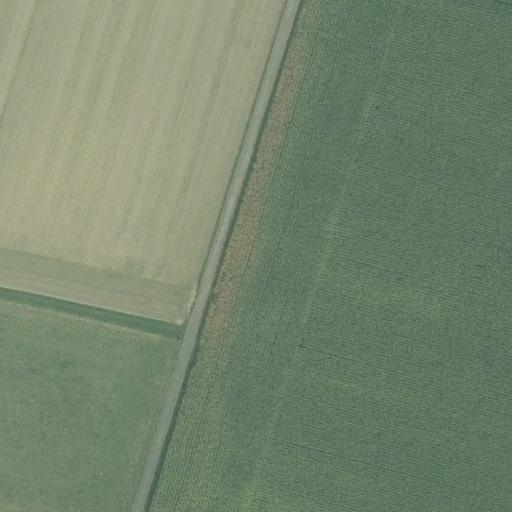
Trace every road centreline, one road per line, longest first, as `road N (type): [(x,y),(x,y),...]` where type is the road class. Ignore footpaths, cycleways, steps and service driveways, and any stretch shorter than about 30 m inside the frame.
road 1 (unclassified): [(294,0),(136,511)]
road 2 (track): [(191,335),(0,294)]
